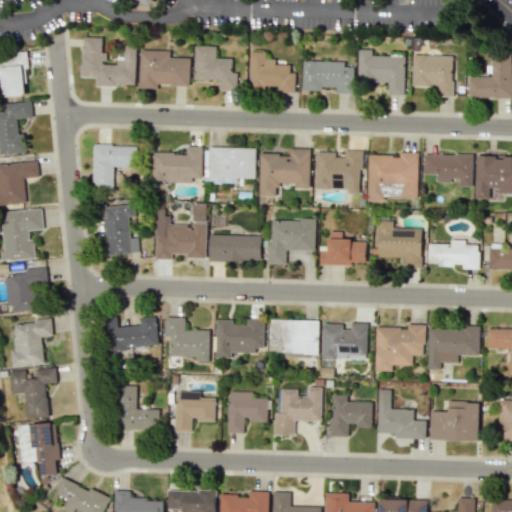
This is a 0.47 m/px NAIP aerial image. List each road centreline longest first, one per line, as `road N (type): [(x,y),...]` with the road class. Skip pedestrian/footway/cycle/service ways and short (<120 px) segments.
road 1 (residential): [(59,37),(99,458),(511,469)]
road 2 (residential): [(66,115),(511,128)]
road 3 (residential): [(83,287),(511,298)]
